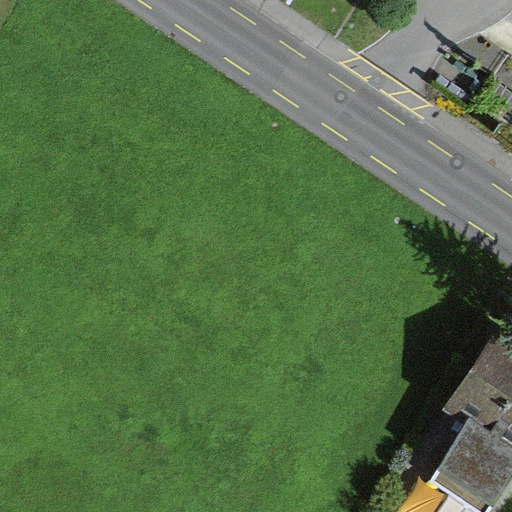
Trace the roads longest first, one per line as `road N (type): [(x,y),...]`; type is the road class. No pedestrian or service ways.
road 1 (tertiary): [(511,222),(341,107)]
road 2 (tertiary): [(341,107),(181,0)]
road 3 (residential): [(341,107),(429,0)]
